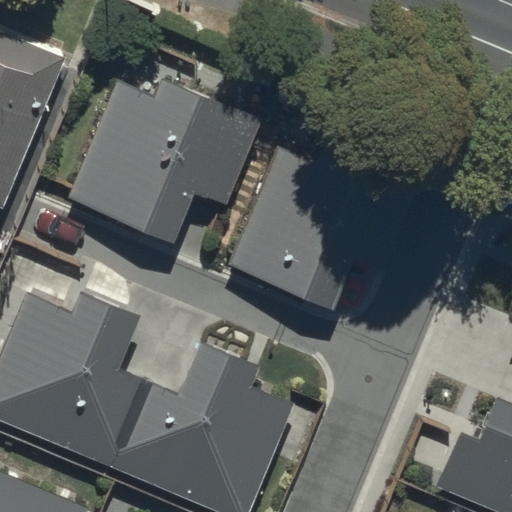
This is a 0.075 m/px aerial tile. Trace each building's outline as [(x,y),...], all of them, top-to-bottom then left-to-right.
[(0,183),(61,38),(0,13),(0,183)] [(113,61),(65,180),(168,221),(188,172),(222,186),(256,100),(155,59),(148,76),(113,61)] [(273,129),(225,248),(326,289),(347,238),(382,253),(417,166),(316,126),(309,143),(273,129)] [(0,330),(0,405),(240,505),(289,387),(243,368),(252,346),(195,322),(173,374),(111,348),(133,295),(76,271),(66,293),(23,275),(0,330)] [(431,471),(511,503),(511,303),(508,314),(511,316),(511,386),(491,377),(473,420),(456,413),(431,471)] [(0,511),(73,511),(82,492),(0,456),(0,511)]
